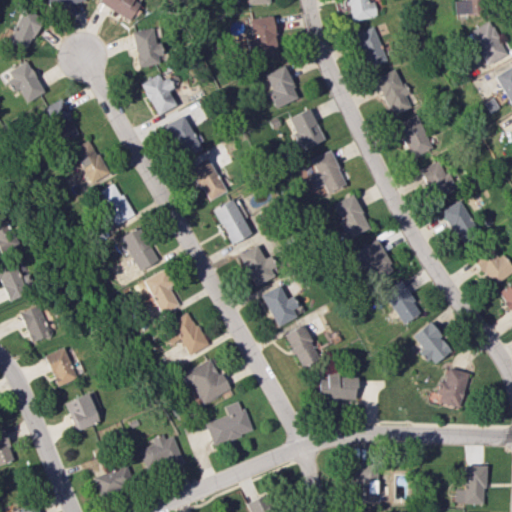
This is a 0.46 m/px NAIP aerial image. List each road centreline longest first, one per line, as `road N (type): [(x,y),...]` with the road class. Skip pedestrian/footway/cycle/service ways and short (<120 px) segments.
road 1 (residential): [(85,49),(300,445),(311,511)]
road 2 (residential): [(308,0),(323,57),(404,226),(511,387)]
road 3 (residential): [(511,437),(324,439),(144,511)]
road 4 (residential): [(68,511),(0,359)]
